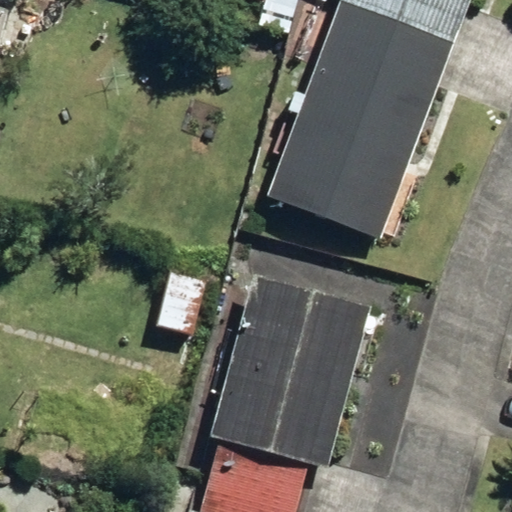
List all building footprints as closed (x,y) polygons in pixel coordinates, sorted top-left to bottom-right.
[(372,243),(448,42),(337,0),(336,0),(299,100),(289,95),(282,114),(292,119),(261,201),(372,243)] [(337,0),(448,42),(463,0),(337,0)] [(151,331),(189,339),(203,281),(165,272),(151,331)] [(211,446),(201,483),(292,506),(302,468),(323,474),(365,311),(249,281),(207,444),(211,446)] [(201,483),(193,511),(290,511),(292,506),(201,483)]
